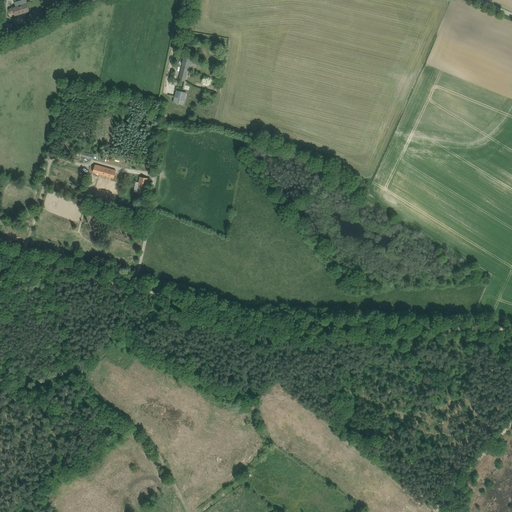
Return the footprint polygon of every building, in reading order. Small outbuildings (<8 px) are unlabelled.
[(15,15),(29,11),(27,4),(13,8),(8,9),(9,13),(11,14),(14,13),(15,15)] [(192,62),(190,62),(191,59),(184,57),(182,65),(179,80),(184,81),(185,76),(187,71),(188,66),(191,67),(192,62)] [(186,93),(176,90),(173,102),(183,105),(186,93)] [(95,165),(93,172),(114,178),(115,171),(95,165)] [(147,184),(147,182),(148,178),(140,177),(138,189),(135,188),(133,197),(139,198),(140,195),(145,196),(145,195),(147,184)]
